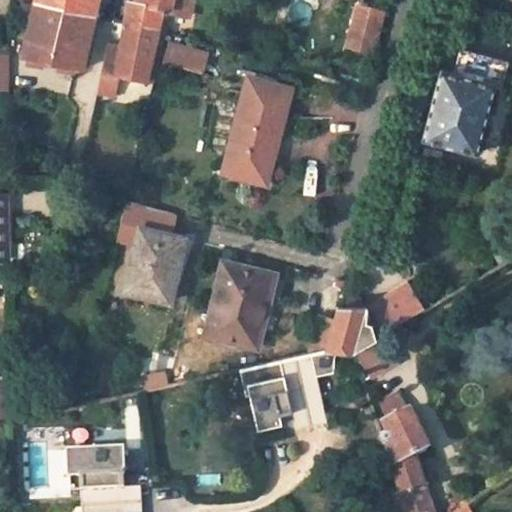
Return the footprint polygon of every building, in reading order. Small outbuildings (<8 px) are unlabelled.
[(35,0),(35,3),(22,58),(80,71),(97,0),(35,0)] [(188,15),(192,0),(133,0),(134,1),(130,0),(129,0),(120,46),(106,43),(96,91),(113,95),(117,79),(144,86),(161,13),(169,15),(170,11),(188,15)] [(372,53),(383,14),(356,6),(345,46),(372,53)] [(206,52),(166,43),(162,60),(202,70),(206,52)] [(439,70),(420,139),(476,155),(495,85),(501,86),(508,62),(459,48),(453,73),(439,70)] [(10,54),(0,53),(0,89),(11,90),(10,54)] [(289,90),(247,78),(219,170),(262,183),(289,90)] [(171,216),(124,204),(116,238),(135,242),(123,294),(167,304),(178,263),(174,261),(179,240),(166,237),(171,216)] [(0,265),(13,265),(11,206),(0,205),(0,265)] [(216,264),(200,336),(246,346),(249,329),(255,330),(267,277),(216,264)] [(407,281),(381,297),(390,327),(422,308),(407,281)] [(390,327),(381,297),(363,307),(373,340),(380,336),(391,329),(390,327)] [(351,353),(352,352),(373,340),(363,307),(333,308),(330,322),(324,352),(351,353)] [(330,322),(312,318),(305,357),(319,353),(324,352),(330,322)] [(395,362),(380,336),(373,340),(352,352),(366,379),(395,362)] [(324,376),(319,353),(305,357),(287,360),(295,396),(310,393),(307,379),(324,376)] [(295,396),(287,360),(234,372),(239,398),(242,398),(250,432),(275,427),(272,415),(284,412),(281,399),(295,396)] [(295,396),(301,421),(316,418),(310,393),(295,396)] [(295,396),(281,399),(284,412),(287,424),(301,421),(295,396)] [(383,439),(405,511),(436,511),(419,458),(430,452),(411,410),(386,425),(389,436),(383,439)] [(79,490),(80,506),(111,504),(110,476),(124,476),(122,447),(64,450),(66,478),(69,478),(69,491),(79,490)] [(136,475),(124,476),(110,476),(111,504),(138,503),(136,475)] [(111,511),(138,511),(138,503),(111,504),(111,511)]
